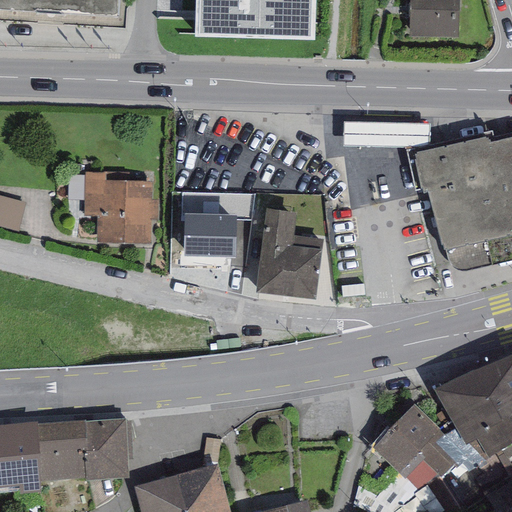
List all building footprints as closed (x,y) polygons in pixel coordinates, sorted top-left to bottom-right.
[(0,0),(0,9),(117,17),(118,0),(0,0)] [(195,0),(194,38),(314,41),(315,0),(195,0)] [(458,0),(409,0),(409,37),(458,39),(458,0)] [(343,123),(343,147),(429,147),(430,124),(343,123)] [(427,194),(442,250),(511,235),(511,137),(490,142),(489,137),(412,154),(422,195),(427,194)] [(97,216),(97,243),(150,243),(150,220),(158,220),(158,200),(152,200),(152,181),(104,181),(104,174),(84,174),(84,216),(97,216)] [(0,190),(0,224),(23,227),(28,194),(0,190)] [(266,209),(256,293),(316,301),(324,239),(294,236),(297,213),(266,209)] [(235,258),(236,215),(185,214),(183,257),(235,258)] [(511,355),(433,389),(465,444),(476,440),(487,460),(511,444),(511,355)] [(462,455),(415,404),(373,449),(404,481),(406,478),(419,492),(437,473),(442,477),(462,455)] [(85,481),(128,479),(125,420),(85,422),(87,452),(84,452),(85,479),(85,481)] [(36,422),(0,425),(0,488),(18,487),(18,494),(40,492),(39,483),(37,454),(39,454),(36,424),(36,422)] [(87,452),(85,422),(36,424),(39,454),(37,454),(39,483),(85,479),(84,452),(87,452)] [(220,459),(222,438),(210,437),(208,458),(220,459)] [(134,489),(140,511),(230,511),(217,465),(134,489)] [(309,511),(306,501),(266,511),(309,511)]
